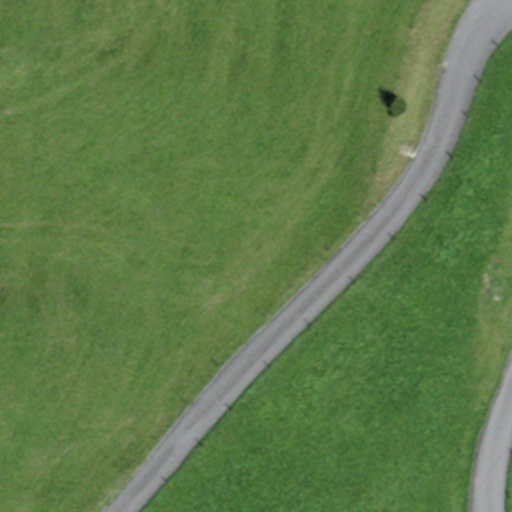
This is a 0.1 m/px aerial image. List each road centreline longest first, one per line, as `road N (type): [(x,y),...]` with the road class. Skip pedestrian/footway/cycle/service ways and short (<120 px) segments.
road 1 (unclassified): [(112,511),(267,332),(385,218),(420,162),(478,20),(500,0)]
road 2 (unclassified): [(511,392),(485,484),(487,511)]
